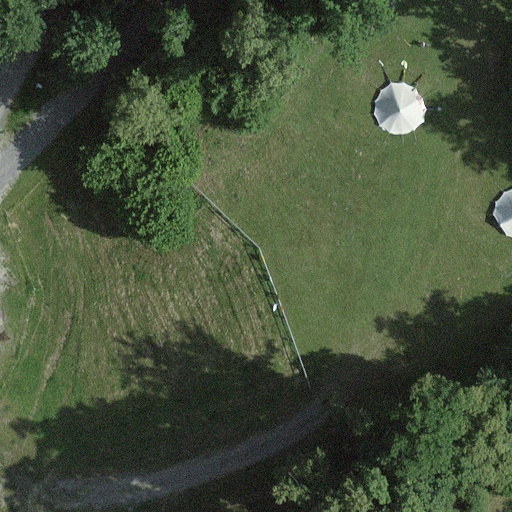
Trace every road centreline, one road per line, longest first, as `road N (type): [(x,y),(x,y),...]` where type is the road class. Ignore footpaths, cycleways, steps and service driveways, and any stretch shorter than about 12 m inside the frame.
road 1 (track): [(0,160),(178,0)]
road 2 (track): [(65,0),(0,102)]
